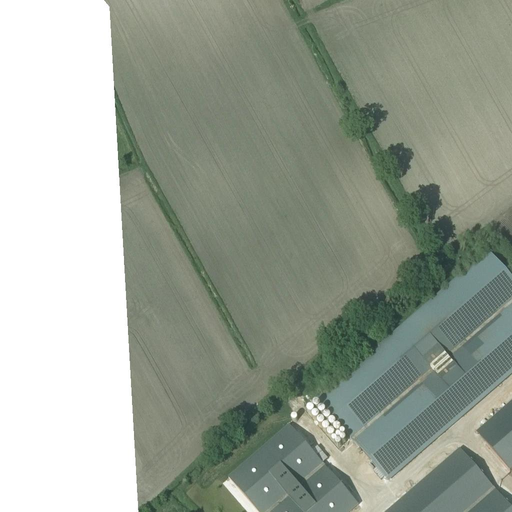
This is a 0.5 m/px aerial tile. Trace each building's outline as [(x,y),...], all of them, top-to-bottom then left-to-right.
[(388,484),(511,376),(511,279),(487,251),(315,401),(388,484)] [(511,470),(511,404),(477,435),(509,473),(511,470)] [(327,511),(351,511),(362,503),(308,439),(311,437),(301,425),(297,428),(285,414),(260,435),(278,455),(270,461),(284,476),(291,469),(327,511)] [(271,511),(314,511),(284,476),(270,461),(254,442),(229,463),(253,491),(246,497),(250,502),(257,495),(271,511)] [(216,511),(259,511),(250,502),(246,497),(223,470),(198,491),(216,511)]
